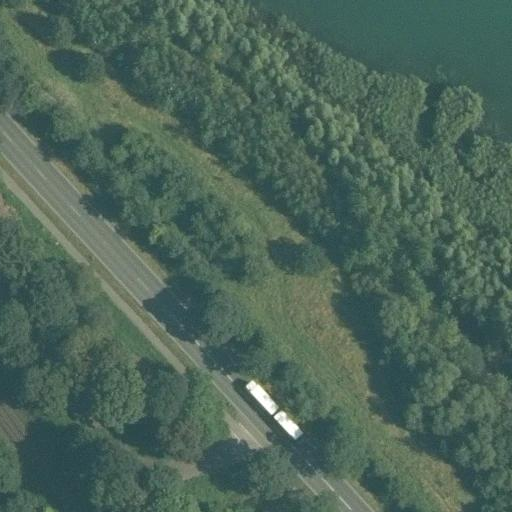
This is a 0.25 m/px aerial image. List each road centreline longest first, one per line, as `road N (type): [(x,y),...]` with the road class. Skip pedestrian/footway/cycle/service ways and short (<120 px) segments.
road 1 (primary): [(0,127),(352,511)]
road 2 (track): [(0,291),(142,478),(274,427)]
